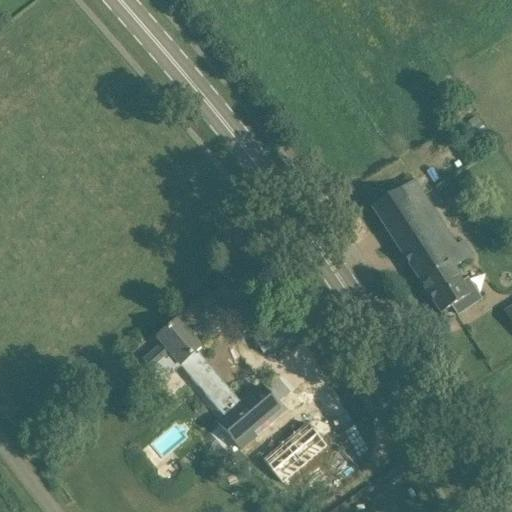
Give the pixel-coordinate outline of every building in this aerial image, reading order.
[(490,138),(476,116),(467,122),(481,144),(490,138)] [(467,260),(415,180),(372,209),(441,315),(451,308),(457,318),(477,305),(453,269),(467,260)] [(447,188),(444,183),(435,189),(438,193),(447,188)] [(511,305),(503,312),(511,325),(511,305)] [(178,321),(170,327),(157,339),(162,345),(143,361),(152,372),(171,356),(180,366),(201,348),(178,321)] [(288,412),(320,392),(306,370),(274,391),(288,412)] [(307,423),(261,461),(282,486),(327,447),(307,423)]
